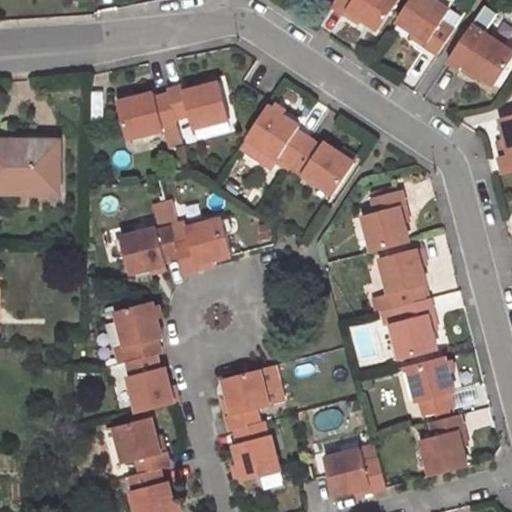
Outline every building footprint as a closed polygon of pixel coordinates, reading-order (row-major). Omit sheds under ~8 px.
[(377,26),(394,0),(331,0),(330,2),(343,10),(346,5),(361,15),(377,26)] [(453,26),(440,18),(448,7),(436,0),(407,0),(395,17),(412,28),(427,37),(423,43),(435,51),(453,26)] [(476,71),(493,82),(511,54),(511,49),(483,31),(494,11),(483,4),(446,58),(459,67),(462,62),(476,71)] [(346,5),(343,10),(358,20),(361,15),(346,5)] [(409,34),(423,43),(427,37),(412,28),(409,34)] [(476,71),(462,62),(459,67),(473,76),(476,71)] [(201,76),(186,80),(188,87),(203,84),(201,76)] [(231,116),(222,79),(203,84),(188,87),(186,80),(170,84),(171,88),(178,114),(192,111),(196,124),(231,116)] [(128,134),(164,125),(163,120),(178,117),(178,114),(171,88),(156,92),(155,89),(138,93),(121,97),(119,97),(128,134)] [(138,93),(137,88),(120,92),(121,97),(138,93)] [(281,102),(278,107),(288,114),(291,109),(281,102)] [(252,136),(283,157),(284,155),(296,164),(313,138),(301,130),(304,124),(288,114),(278,107),(273,104),(252,136)] [(506,170),(511,168),(511,111),(503,114),(508,135),(511,149),(511,150),(505,152),(501,153),(506,170)] [(0,189),(54,190),(54,137),(33,136),(32,134),(2,134),(2,137),(0,136),(0,189)] [(501,136),(505,152),(511,150),(511,149),(508,135),(501,136)] [(339,195),(360,164),(359,163),(344,152),(328,142),(325,146),(313,138),(296,164),(308,172),(307,174),(339,195)] [(347,147),(344,152),(359,163),(362,158),(347,147)] [(407,209),(403,191),(373,198),(376,212),(364,216),(373,252),(410,244),(404,223),(401,210),(407,209)] [(180,224),(173,199),(166,200),(173,225),(180,224)] [(411,221),(407,209),(401,210),(404,223),(411,221)] [(173,225),(181,254),(186,273),(201,269),(199,263),(216,259),(234,255),(225,219),(189,227),(188,222),(180,224),(173,225)] [(121,236),(131,272),(151,267),(167,263),(166,258),(181,254),(173,225),(159,229),(157,226),(121,236)] [(418,250),(422,267),(428,266),(424,248),(418,250)] [(418,249),(382,257),(391,295),(394,294),(397,308),(400,307),(427,300),(424,286),(427,285),(422,267),(418,250),(418,249)] [(216,259),(199,263),(201,269),(218,264),(216,259)] [(118,308),(127,345),(128,345),(132,358),(157,352),(162,351),(159,338),(163,336),(158,317),(155,304),(153,299),(118,308)] [(435,351),(436,351),(431,332),(427,316),(435,314),(432,299),(427,300),(400,307),(404,322),(391,325),(400,361),(401,361),(435,351)] [(160,303),(155,304),(158,317),(163,316),(160,303)] [(391,325),(404,322),(400,307),(397,308),(387,310),(381,311),(385,327),(391,325)] [(439,331),(435,314),(427,316),(431,332),(439,331)] [(409,365),(436,358),(435,351),(401,361),(403,367),(409,365)] [(170,384),(165,365),(161,365),(157,352),(132,358),(128,359),(131,374),(129,374),(138,410),(180,400),(176,382),(170,384)] [(424,416),(454,407),(450,394),(454,392),(449,372),(446,361),(445,356),(436,358),(409,365),(418,401),(420,401),(424,416)] [(453,360),(446,361),(449,372),(455,371),(453,360)] [(260,368),(269,405),(284,400),(276,364),(260,368)] [(256,408),(269,405),(260,368),(224,377),(228,396),(233,413),(227,414),(231,429),(235,428),(260,421),(256,408)] [(228,396),(223,398),(227,414),(233,413),(228,396)] [(434,437),(421,440),(430,476),(467,467),(462,447),(458,432),(464,430),(460,414),(430,422),(434,437)] [(157,433),(152,415),(115,424),(126,460),(138,456),(142,470),(161,465),(171,463),(167,449),(161,451),(157,433)] [(244,481),(280,471),(270,434),(268,435),(264,420),(260,421),(235,428),(239,442),(233,443),(244,481)] [(468,445),(464,430),(458,432),(462,447),(468,445)] [(163,432),(157,433),(161,451),(167,449),(163,432)] [(364,461),(360,449),(324,458),(334,494),(353,489),(370,485),(372,491),(387,487),(378,458),(364,461)] [(136,487),(132,488),(137,511),(177,511),(177,510),(174,498),(169,479),(166,480),(161,465),(142,470),(133,472),(136,487)] [(370,485),(353,489),(354,495),(372,491),(370,485)] [(180,497),(174,498),(177,510),(183,508),(180,497)]
